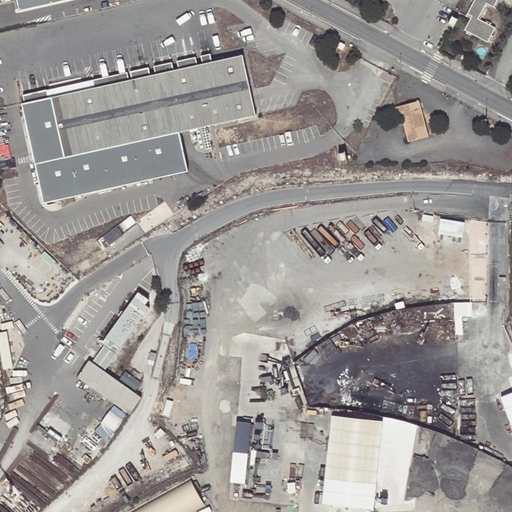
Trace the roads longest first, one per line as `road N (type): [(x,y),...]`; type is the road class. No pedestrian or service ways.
road 1 (unclassified): [(511,189),(433,184),(251,201),(170,249),(172,302)]
road 2 (tertiary): [(511,110),(304,0)]
